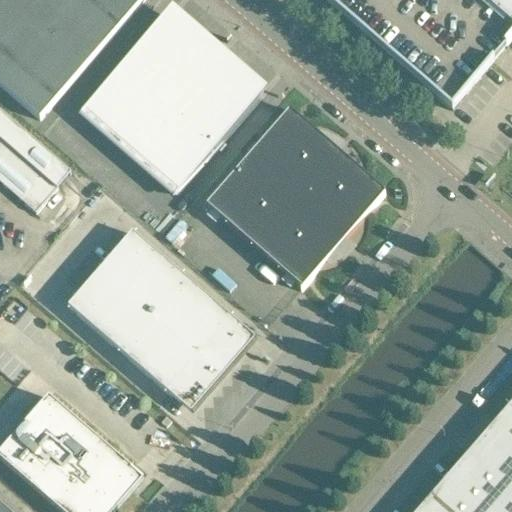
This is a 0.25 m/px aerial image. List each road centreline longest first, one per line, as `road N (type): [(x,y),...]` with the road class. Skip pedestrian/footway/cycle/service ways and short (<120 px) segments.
road 1 (unclassified): [(177,511),(452,197)]
road 2 (unclassified): [(452,197),(223,0)]
road 3 (unclassified): [(361,511),(511,338)]
